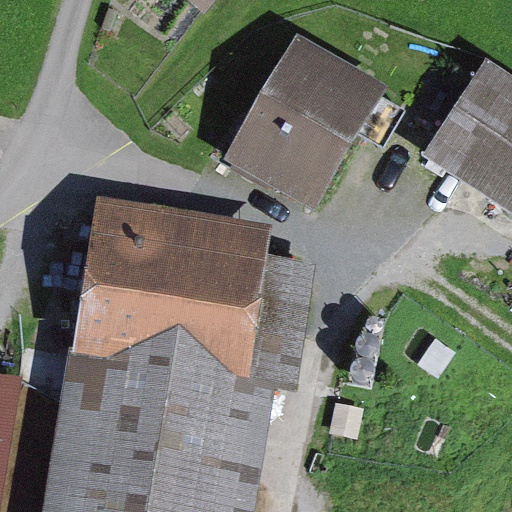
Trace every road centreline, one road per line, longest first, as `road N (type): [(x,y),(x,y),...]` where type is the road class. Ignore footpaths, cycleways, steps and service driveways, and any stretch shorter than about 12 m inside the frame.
road 1 (track): [(511,345),(421,285),(46,131)]
road 2 (track): [(0,188),(46,131),(85,0)]
